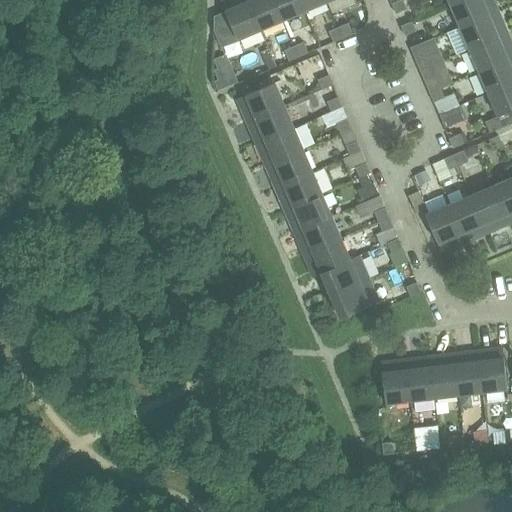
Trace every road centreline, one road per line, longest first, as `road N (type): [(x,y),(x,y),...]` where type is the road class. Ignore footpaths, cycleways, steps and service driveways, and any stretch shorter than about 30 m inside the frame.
road 1 (residential): [(511,308),(448,316),(389,178)]
road 2 (residential): [(384,15),(437,136),(429,152),(389,178)]
road 3 (residential): [(389,178),(348,79),(384,15)]
